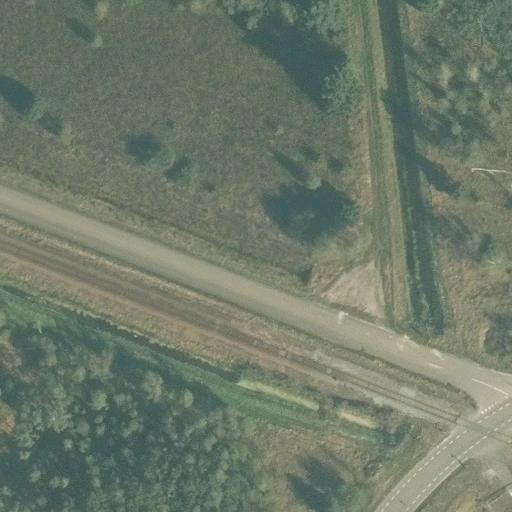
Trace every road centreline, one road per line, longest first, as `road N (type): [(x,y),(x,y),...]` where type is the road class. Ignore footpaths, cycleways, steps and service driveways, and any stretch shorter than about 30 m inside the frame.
road 1 (unclassified): [(511,397),(393,345),(0,201)]
road 2 (tertiary): [(394,511),(441,462),(511,410)]
